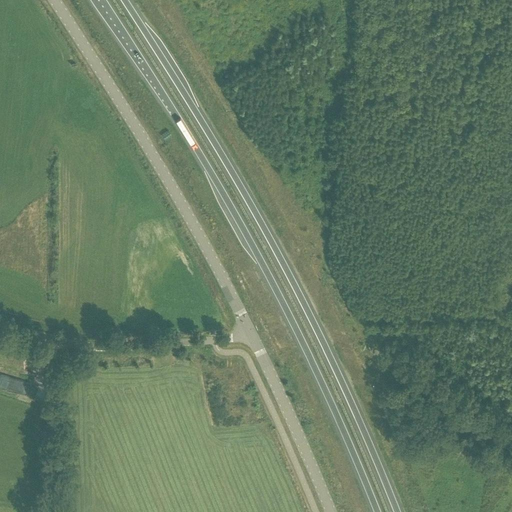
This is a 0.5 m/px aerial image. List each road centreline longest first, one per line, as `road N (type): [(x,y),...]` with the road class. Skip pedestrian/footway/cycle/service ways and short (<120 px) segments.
road 1 (trunk): [(98,0),(244,233),(376,511)]
road 2 (trunk): [(396,511),(262,225),(124,0)]
road 3 (tertiary): [(250,334),(177,196),(53,0)]
road 4 (unclassified): [(250,334),(102,347),(0,324)]
road 5 (tertiary): [(250,334),(330,511)]
road 6 (unclassified): [(511,434),(370,351)]
